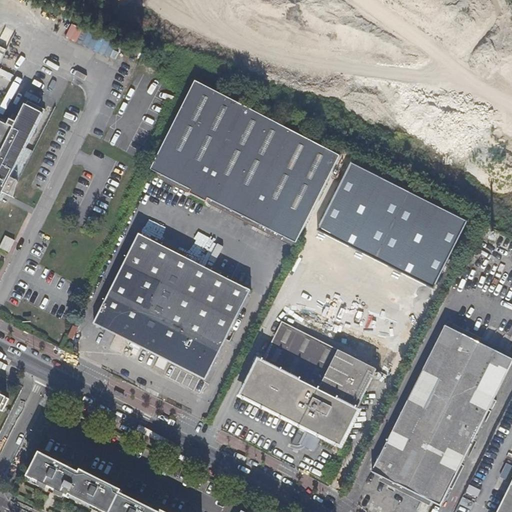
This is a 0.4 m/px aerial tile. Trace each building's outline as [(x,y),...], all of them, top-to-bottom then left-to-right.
[(65,36),(77,42),(84,29),(72,23),(65,36)] [(244,107),(196,82),(152,170),(192,191),(190,193),(197,197),(244,107)] [(0,121),(0,200),(4,193),(11,196),(19,182),(11,178),(45,110),(28,102),(20,117),(14,114),(8,125),(0,121)] [(290,130),(244,107),(197,197),(207,202),(209,199),(245,217),(290,130)] [(341,156),(290,130),(245,217),(297,243),(341,156)] [(140,235),(101,310),(135,327),(128,341),(206,380),(251,291),(140,235)] [(15,241),(6,236),(0,248),(10,252),(15,241)] [(384,260),(340,237),(299,318),(343,341),(384,260)] [(424,278),(435,249),(416,242),(405,271),(424,278)] [(101,310),(94,324),(128,341),(135,327),(101,310)] [(366,335),(389,346),(398,328),(375,317),(366,335)] [(358,360),(282,321),(244,397),(301,426),(291,446),(300,450),(310,430),(319,435),(339,445),(387,349),(368,340),(358,360)] [(454,330),(446,326),(443,330),(452,335),(454,330)] [(452,335),(443,330),(373,472),(441,506),(511,365),(495,356),(497,352),(454,330),(452,335)] [(511,358),(497,352),(495,356),(511,365),(511,364),(511,358)] [(8,401),(0,396),(0,412),(2,413),(8,401)] [(319,435),(310,430),(300,450),(309,455),(319,435)] [(69,499),(70,496),(101,511),(163,511),(162,511),(156,511),(121,494),(122,491),(81,471),(80,473),(40,453),(28,478),(69,499)] [(511,511),(511,483),(497,511),(511,511)] [(463,497),(460,505),(471,510),(474,502),(463,497)]
